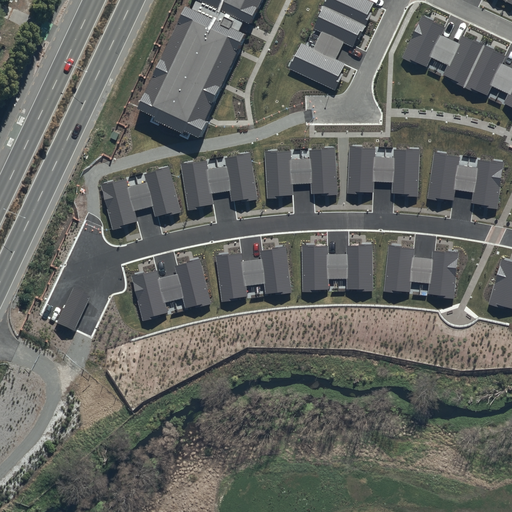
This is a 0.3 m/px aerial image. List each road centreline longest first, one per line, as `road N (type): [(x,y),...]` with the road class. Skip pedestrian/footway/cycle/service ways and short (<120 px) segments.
road 1 (residential): [(511,238),(401,222),(286,222),(96,260),(81,287)]
road 2 (secondary): [(134,0),(0,287)]
road 3 (secondary): [(0,198),(93,0)]
road 4 (residential): [(399,0),(348,108),(314,109)]
